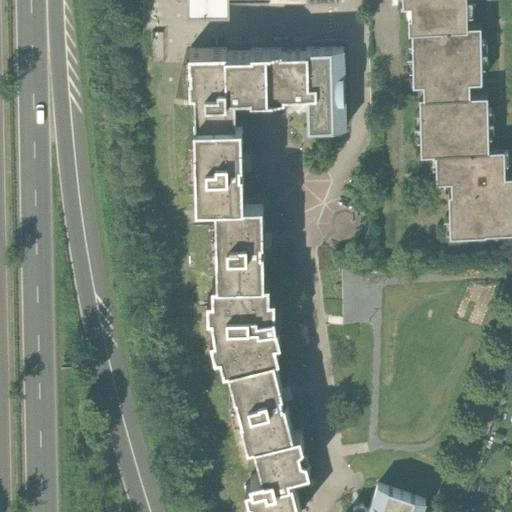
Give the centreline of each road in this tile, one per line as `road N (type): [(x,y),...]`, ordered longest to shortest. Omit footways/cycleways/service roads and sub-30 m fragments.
road 1 (trunk): [(144,511),(76,233),(50,0)]
road 2 (trunk): [(39,511),(29,0)]
